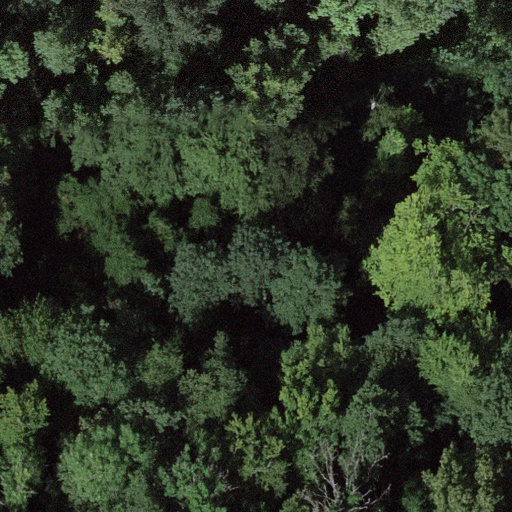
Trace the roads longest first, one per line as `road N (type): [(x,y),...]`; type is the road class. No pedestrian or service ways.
road 1 (track): [(36,260),(118,260),(197,290),(219,317),(221,334),(206,359)]
road 2 (track): [(0,160),(29,209),(36,260),(31,306),(0,366)]
